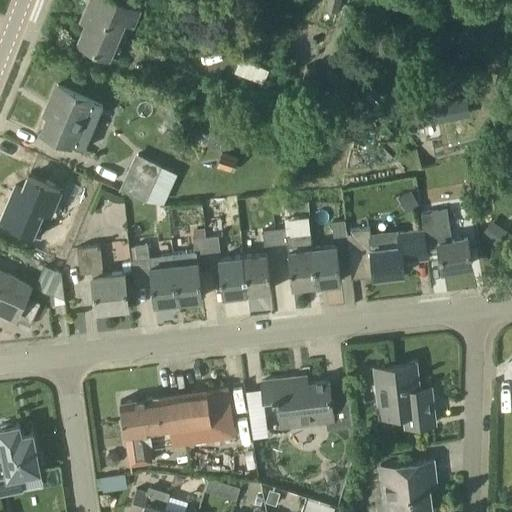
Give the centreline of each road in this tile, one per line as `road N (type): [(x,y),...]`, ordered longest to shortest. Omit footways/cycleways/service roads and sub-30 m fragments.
road 1 (unclassified): [(472,310),(65,360)]
road 2 (unclassified): [(472,310),(465,511)]
road 3 (unclassified): [(88,511),(65,360)]
